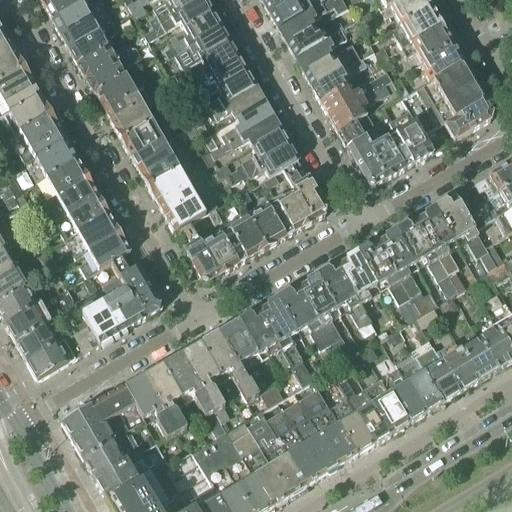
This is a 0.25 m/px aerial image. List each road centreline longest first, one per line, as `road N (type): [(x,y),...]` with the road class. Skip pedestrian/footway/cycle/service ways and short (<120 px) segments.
road 1 (residential): [(8,0),(190,320)]
road 2 (residential): [(227,0),(358,223)]
road 3 (residential): [(24,441),(46,408),(190,320)]
road 4 (residential): [(190,320),(358,223)]
road 5 (secondary): [(511,420),(360,511)]
road 6 (residential): [(358,223),(511,137)]
